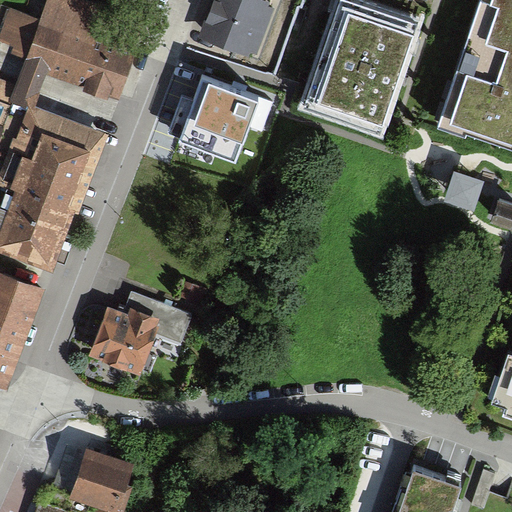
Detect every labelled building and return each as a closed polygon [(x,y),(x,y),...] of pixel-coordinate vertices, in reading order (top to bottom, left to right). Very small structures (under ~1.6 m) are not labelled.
[(24,60),(118,92),(143,19),(87,0),(47,0),(42,18),(11,7),(0,37),(29,46),(24,60)] [(209,0),(198,30),(252,50),(270,0),(209,0)] [(413,13),(374,0),(338,0),(308,93),(378,116),(413,13)] [(511,0),(474,0),(467,22),(511,38),(511,0)] [(508,137),(511,125),(511,38),(467,22),(434,110),(508,137)] [(0,235),(0,256),(44,274),(70,208),(78,211),(112,122),(38,93),(46,71),(25,63),(16,84),(0,78),(0,157),(8,161),(0,180),(19,187),(0,235)] [(180,86),(162,137),(209,153),(206,161),(236,172),(265,91),(224,77),(216,99),(180,86)] [(0,382),(4,384),(38,291),(0,277),(0,382)] [(185,284),(181,295),(198,302),(202,290),(185,284)] [(110,312),(94,353),(146,372),(153,354),(172,361),(189,317),(134,296),(125,318),(110,312)] [(511,341),(493,395),(511,401),(511,341)] [(87,453),(72,498),(95,506),(92,511),(62,511),(40,504),(37,511),(121,511),(118,511),(132,468),(87,453)] [(452,511),(464,478),(411,462),(392,511),(452,511)] [(152,482),(154,471),(144,469),(143,480),(152,482)]
